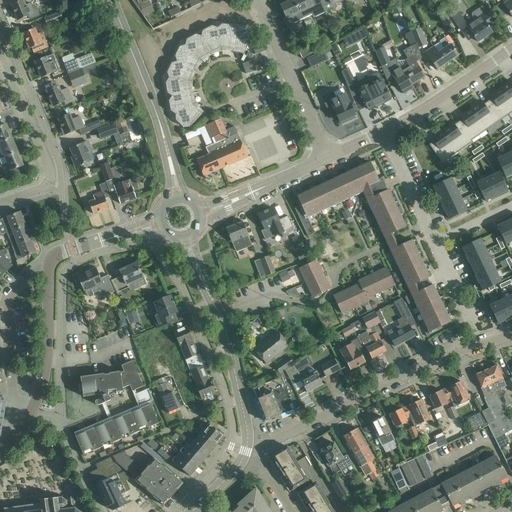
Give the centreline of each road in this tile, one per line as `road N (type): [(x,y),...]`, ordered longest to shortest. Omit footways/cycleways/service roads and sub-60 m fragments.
road 1 (unclassified): [(247,440),(270,439),(480,345)]
road 2 (residential): [(0,204),(43,189),(50,173),(0,51)]
road 3 (residential): [(23,424),(6,301),(50,260)]
road 4 (tertiary): [(50,260),(47,360),(23,424)]
road 5 (tertiary): [(383,133),(511,52)]
road 6 (secondary): [(247,440),(221,320)]
